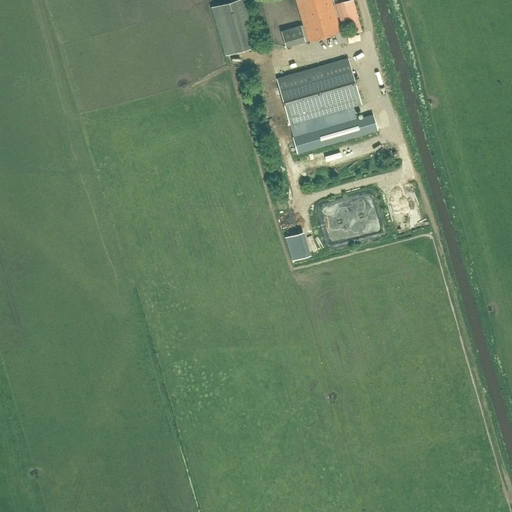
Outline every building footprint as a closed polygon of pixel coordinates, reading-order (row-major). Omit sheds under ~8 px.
[(260,44),(247,0),(233,0),(210,7),(225,55),(260,44)] [(340,31),(330,0),(294,0),(307,41),(340,31)] [(361,30),(352,0),(347,0),(342,2),(347,18),(340,19),(343,26),(349,24),(351,33),(361,30)] [(304,40),(299,25),(280,31),(285,46),(304,40)] [(361,104),(348,58),(276,78),(289,124),(361,104)] [(372,113),(292,136),(297,153),(377,130),(372,113)] [(331,239),(353,235),(351,226),(346,227),(346,223),(328,226),(331,239)]
